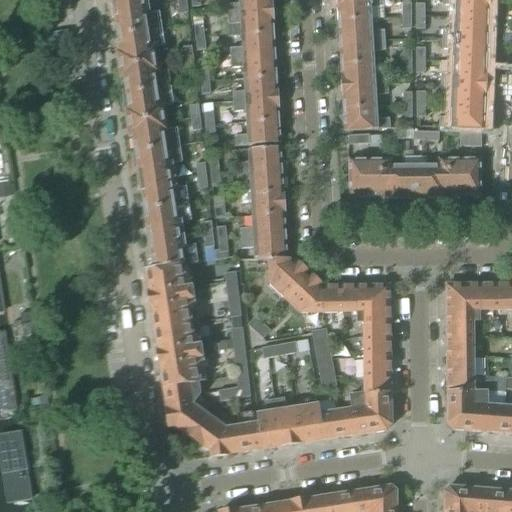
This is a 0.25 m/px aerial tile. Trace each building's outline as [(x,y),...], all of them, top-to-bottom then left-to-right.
[(198,0),(189,0),(191,9),(200,8),(198,0)] [(226,6),(226,16),(272,13),(271,0),(238,0),(239,5),(226,6)] [(352,0),(335,1),(337,23),(369,21),(369,9),(381,9),(380,0),(352,0)] [(455,8),(455,20),(488,21),(488,0),(442,0),(442,8),(455,8)] [(111,6),(116,38),(160,31),(158,15),(149,16),(146,1),(111,6)] [(185,2),(176,3),(178,16),(186,15),(185,2)] [(400,6),(401,19),(410,19),(409,6),(400,6)] [(414,6),(414,19),(423,19),(423,6),(414,6)] [(273,35),(272,13),(226,16),(228,38),(241,38),(273,35)] [(410,19),(401,19),(401,31),(410,31),(410,19)] [(423,19),(414,19),(414,32),(423,32),(423,19)] [(441,32),(441,42),(487,43),(488,21),(455,20),(455,32),(441,32)] [(337,23),(338,45),(383,43),(383,33),(370,33),(369,21),(337,23)] [(193,28),(194,40),(203,39),(202,27),(193,28)] [(114,54),(116,64),(155,58),(154,50),(163,48),(160,31),(116,38),(118,53),(114,54)] [(228,50),(229,61),(275,57),(273,35),(241,38),(241,49),(228,50)] [(203,39),(194,40),(196,53),(204,52),(203,39)] [(453,64),(486,65),(487,43),(441,42),(441,52),(453,52),(453,64)] [(338,45),(339,68),(372,66),(371,53),(384,52),(383,43),(338,45)] [(181,49),(183,62),(192,61),(190,49),(181,49)] [(401,50),(401,63),(410,63),(410,50),(401,50)] [(414,50),(415,63),(423,63),(423,50),(414,50)] [(242,68),(243,82),(276,79),(275,57),(229,61),(230,69),(242,68)] [(116,64),(121,96),(169,89),(167,73),(158,74),(155,58),(116,64)] [(192,61),(183,62),(184,75),(193,74),(192,61)] [(410,63),(401,63),(401,76),(410,76),(410,63)] [(423,63),(415,63),(415,76),(424,76),(423,63)] [(439,75),(439,85),(485,87),(486,65),(453,64),(440,64),(439,75)] [(339,68),(340,89),(386,86),(385,77),(373,77),(372,66),(339,68)] [(198,72),(199,84),(208,83),(206,71),(198,72)] [(231,94),(232,104),(277,101),(276,79),(243,82),(244,93),(231,94)] [(208,83),(199,84),(201,97),(209,96),(208,83)] [(452,96),(452,110),(484,111),(485,87),(439,85),(439,96),(452,96)] [(340,89),(342,111),(374,109),(374,98),(387,97),(386,86),(340,89)] [(121,96),(126,130),(165,124),(163,108),(172,107),(169,89),(121,96)] [(415,94),(415,110),(424,110),(424,94),(415,94)] [(401,95),(401,108),(410,108),(410,95),(401,95)] [(245,113),(246,125),(279,124),(277,101),(232,104),(232,114),(245,113)] [(188,108),(189,121),(198,120),(197,107),(188,108)] [(410,108),(401,108),(402,121),(411,121),(410,108)] [(374,109),(342,111),(343,134),(377,131),(388,131),(388,120),(375,121),(374,109)] [(424,110),(415,110),(415,119),(424,119),(424,110)] [(484,111),(452,110),(451,119),(438,119),(437,129),(450,130),(484,131),(484,111)] [(202,115),(204,128),(213,127),(211,114),(202,115)] [(198,120),(189,121),(191,133),(200,132),(198,120)] [(131,139),(133,154),(178,148),(175,131),(167,132),(165,124),(126,130),(127,140),(131,139)] [(279,124),(246,125),(246,137),(234,138),(234,148),(246,147),(246,148),(280,146),(279,124)] [(213,127),(204,128),(205,141),(214,139),(213,127)] [(405,141),(405,130),(392,131),(393,142),(405,141)] [(412,143),(424,143),(425,134),(412,134),(410,130),(405,130),(405,141),(412,141),(412,143)] [(425,134),(424,143),(437,143),(437,135),(425,134)] [(480,136),(459,135),(458,149),(479,149),(480,136)] [(367,137),(346,138),(347,147),(368,146),(367,137)] [(133,154),(137,181),(173,175),(172,166),(181,165),(178,148),(133,154)] [(235,165),(236,175),(281,172),(280,150),(247,152),(248,164),(235,165)] [(480,160),(447,161),(448,199),(480,198),(480,160)] [(347,199),(380,199),(380,161),(347,161),(347,199)] [(380,161),(380,199),(380,202),(403,202),(402,169),(391,169),(390,161),(380,161)] [(437,169),(424,169),(424,201),(448,201),(448,199),(447,161),(437,161),(437,169)] [(208,164),(209,176),(218,175),(216,163),(208,164)] [(195,166),(196,179),(205,178),(203,165),(195,166)] [(424,169),(402,169),(403,202),(424,201),(424,169)] [(249,185),(250,196),(283,194),(281,172),(236,175),(236,185),(249,185)] [(137,181),(142,213),(187,206),(184,189),(175,191),(173,175),(137,181)] [(218,175),(209,176),(211,189),(219,188),(218,175)] [(205,178),(196,179),(197,191),(206,190),(205,178)] [(283,194),(250,196),(240,196),(241,206),(251,206),(251,218),(284,216),(283,194)] [(212,199),(214,221),(225,220),(223,197),(212,199)] [(142,213),(146,239),(182,233),(181,224),(189,222),(187,206),(142,213)] [(239,232),(240,241),(285,239),(284,216),(251,218),(252,231),(239,232)] [(201,225),(202,237),(211,236),(210,224),(201,225)] [(215,230),(217,242),(225,241),(224,229),(215,230)] [(146,239),(151,272),(181,267),(181,266),(196,264),(193,247),(184,248),(182,233),(146,239)] [(211,236),(202,237),(204,250),(212,249),(211,236)] [(254,263),(268,263),(287,262),(285,239),(240,241),(240,251),(253,251),(254,263)] [(225,241),(217,242),(218,254),(226,253),(225,241)] [(269,288),(284,302),(309,275),(295,263),(295,262),(287,262),(268,263),(269,288)] [(144,273),(148,300),(192,294),(190,280),(183,280),(181,267),(151,272),(152,272),(144,273)] [(239,319),(234,275),(223,276),(229,320),(239,319)] [(299,316),(322,315),(322,288),(309,275),(284,302),(299,316)] [(444,286),(445,324),(472,324),(478,324),(478,313),(477,286),(444,286)] [(511,286),(477,286),(478,313),(511,313),(511,286)] [(357,327),(362,327),(362,325),(389,325),(389,287),(357,288),(357,313),(357,327)] [(342,313),(357,313),(357,288),(322,288),(322,315),(342,315),(342,313)] [(148,300),(152,331),(190,325),(188,312),(194,311),(192,294),(148,300)] [(34,322),(33,314),(23,315),(24,323),(34,322)] [(229,320),(230,332),(241,330),(239,319),(229,320)] [(254,319),(247,327),(246,328),(262,341),(269,333),(254,319)] [(25,325),(26,333),(34,332),(33,324),(25,325)] [(445,324),(445,359),(472,359),(472,324),(445,324)] [(152,331),(157,361),(201,354),(199,338),(192,339),(190,325),(152,331)] [(362,327),(363,360),(389,360),(389,325),(362,325),(362,327)] [(217,393),(219,404),(249,399),(241,330),(230,332),(237,390),(217,393)] [(310,334),(319,381),(322,396),(336,394),(324,332),(310,334)] [(307,353),(306,342),(294,344),(296,355),(307,353)] [(294,344),(260,351),(262,361),(296,355),(294,344)] [(0,393),(4,396),(10,395),(13,391),(6,349),(2,346),(0,346),(0,393)] [(162,390),(197,385),(199,384),(197,370),(203,369),(201,354),(157,361),(162,390)] [(445,359),(445,394),(472,394),(472,359),(445,359)] [(363,360),(363,396),(363,397),(390,396),(389,360),(363,360)] [(503,396),(504,392),(504,381),(494,380),(493,395),(503,396)] [(162,390),(165,410),(192,407),(199,397),(197,385),(162,390)] [(484,435),(484,434),(486,407),(486,394),(472,394),(445,394),(446,427),(451,432),(484,435)] [(349,398),(351,411),(354,437),(354,438),(385,433),(390,427),(390,396),(363,397),(363,396),(349,398)] [(282,401),(272,403),(279,449),(300,446),(294,410),(284,412),(282,401)] [(255,426),(253,426),(257,452),(259,452),(279,449),(272,403),(264,404),(266,415),(256,416),(257,425),(255,426)] [(174,429),(191,441),(208,418),(192,407),(165,410),(168,430),(174,429)] [(317,407),(294,410),(300,446),(322,442),(318,416),(317,407)] [(484,434),(511,436),(511,409),(486,407),(484,434)] [(351,411),(318,416),(322,442),(354,437),(351,411)] [(257,452),(253,426),(251,415),(236,417),(238,428),(224,430),(229,457),(257,452)] [(208,418),(191,441),(208,453),(209,460),(229,457),(224,430),(208,418)] [(8,451),(15,493),(19,496),(25,495),(28,490),(22,449),(17,446),(11,446),(8,451)] [(390,488),(357,493),(359,511),(395,511),(395,493),(390,488)] [(442,511),(478,511),(480,491),(447,489),(442,493),(442,511)] [(48,493),(50,505),(59,503),(57,491),(48,493)] [(478,511),(511,511),(511,493),(480,491),(478,511)] [(359,511),(357,493),(327,498),(329,511),(359,511)] [(329,511),(327,498),(309,501),(310,511),(329,511)] [(310,511),(309,501),(288,504),(289,511),(310,511)]
